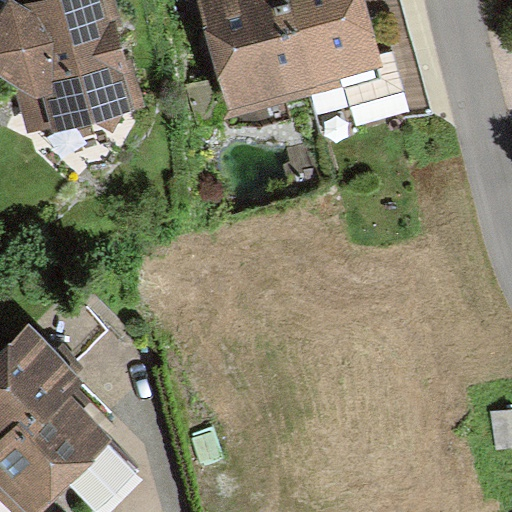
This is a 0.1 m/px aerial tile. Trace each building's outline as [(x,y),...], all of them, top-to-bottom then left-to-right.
[(31,124),(85,108),(111,122),(126,96),(133,94),(124,57),(128,52),(116,6),(108,8),(105,0),(0,0),(0,65),(17,74),(31,124)] [(223,111),(310,86),(285,0),(199,0),(216,57),(209,59),(223,111)] [(365,0),(285,0),(310,86),(384,64),(365,0)] [(65,371),(78,360),(28,308),(0,334),(0,421),(22,400),(28,406),(65,371)] [(28,406),(22,400),(0,421),(0,491),(20,511),(38,511),(77,475),(67,464),(113,420),(65,371),(28,406)] [(511,406),(489,409),(494,446),(511,443),(511,406)]
